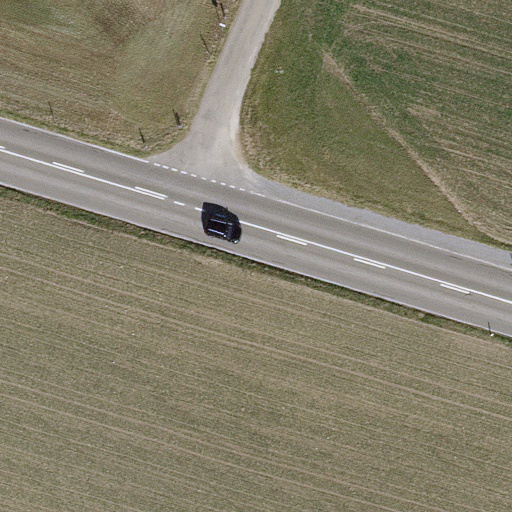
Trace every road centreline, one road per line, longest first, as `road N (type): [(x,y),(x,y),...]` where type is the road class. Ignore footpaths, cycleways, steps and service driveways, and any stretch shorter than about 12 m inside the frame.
road 1 (tertiary): [(511,302),(0,150)]
road 2 (track): [(171,201),(253,0)]
